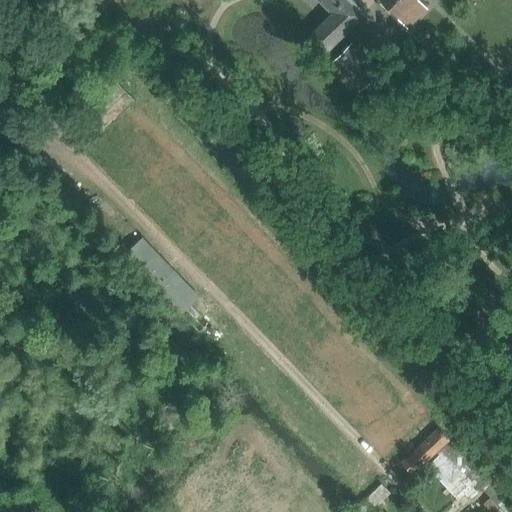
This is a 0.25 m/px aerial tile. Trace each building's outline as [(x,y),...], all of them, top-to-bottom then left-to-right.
[(366,13),(352,0),(319,0),(333,13),(309,37),(326,53),(366,13)] [(427,8),(419,0),(379,0),(407,27),(427,8)] [(378,70),(352,45),(335,62),(362,87),(378,70)] [(198,297),(142,239),(124,256),(199,332),(208,323),(201,316),(190,305),(198,297)] [(122,255),(128,249),(123,245),(117,251),(122,255)] [(220,335),(211,326),(205,332),(214,341),(220,335)] [(411,472),(447,439),(439,430),(403,463),(411,472)] [(488,478),(453,440),(441,451),(443,452),(427,467),(458,500),(465,494),(475,506),(494,486),(487,478),(488,478)] [(381,483),(364,500),(373,510),(390,493),(381,483)] [(502,511),(490,498),(475,511),(502,511)]
